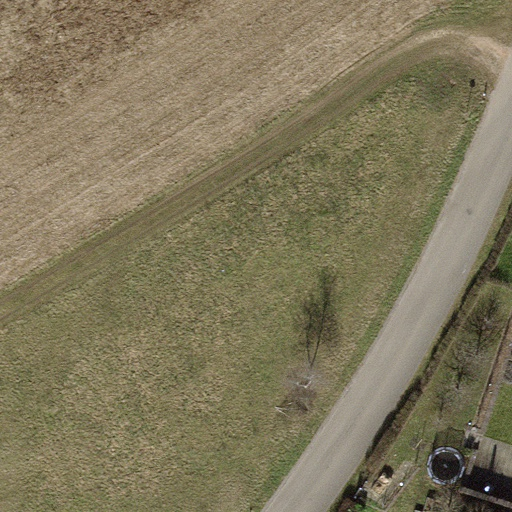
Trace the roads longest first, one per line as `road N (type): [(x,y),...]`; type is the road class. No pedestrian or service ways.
road 1 (track): [(0,306),(148,222),(424,41),(484,26),(511,42)]
road 2 (tertiary): [(299,511),(379,395),(452,260),(511,123)]
